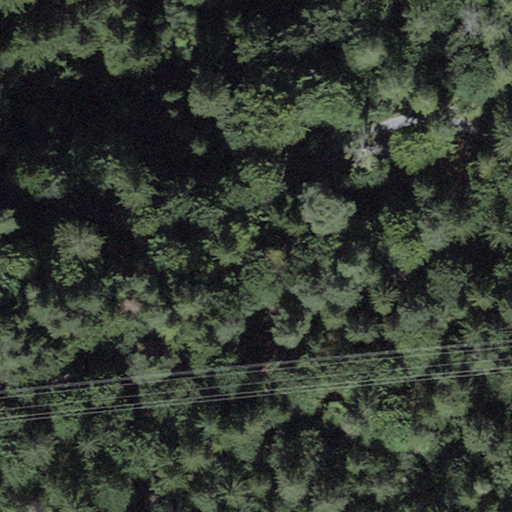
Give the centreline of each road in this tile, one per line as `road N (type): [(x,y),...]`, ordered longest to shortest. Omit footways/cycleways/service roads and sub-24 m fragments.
road 1 (track): [(0,185),(112,219),(184,228),(230,217),(400,120),(454,122),(511,148)]
road 2 (track): [(511,223),(274,313),(197,352),(0,385)]
